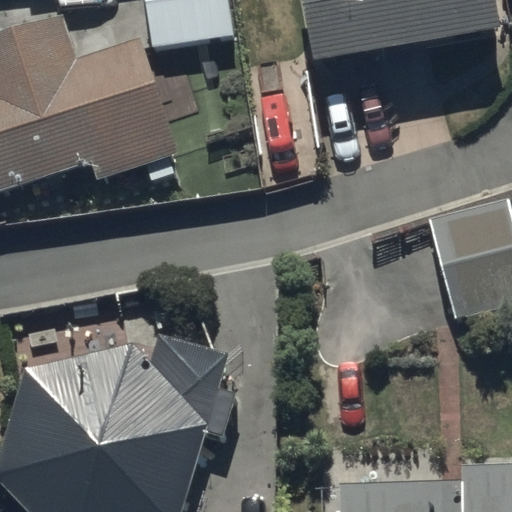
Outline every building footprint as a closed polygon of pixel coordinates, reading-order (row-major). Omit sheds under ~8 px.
[(235,0),(152,0),(157,45),(239,38),(235,0)] [(317,0),(324,53),(511,29),(511,7),(511,0),(317,0)] [(74,12),(0,35),(0,192),(96,162),(101,179),(148,164),(153,180),(182,171),(177,156),(186,153),(149,36),(87,55),(74,12)] [(511,194),(436,214),(463,317),(511,304),(511,194)] [(0,471),(40,511),(189,511),(209,428),(230,433),(240,386),(228,384),(236,349),(165,333),(159,358),(141,340),(34,364),(0,470),(0,471)] [(468,476),(348,478),(348,511),(511,511),(511,455),(467,457),(468,476)]
